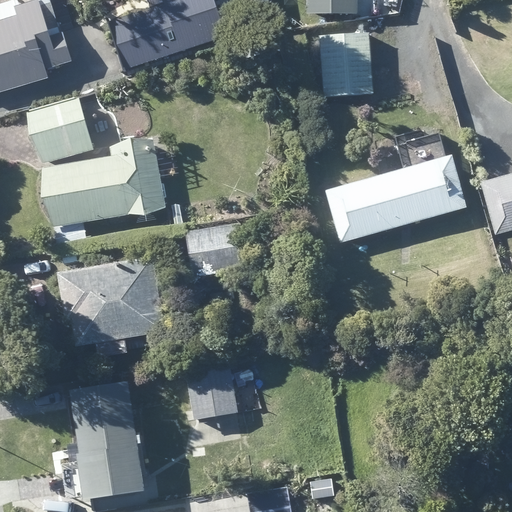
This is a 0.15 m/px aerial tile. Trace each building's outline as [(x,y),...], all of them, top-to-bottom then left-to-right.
[(0,93),(53,78),(51,69),(76,62),(67,32),(64,32),(54,0),(16,0),(0,5),(0,93)] [(123,71),(230,38),(217,0),(165,0),(167,4),(108,22),(123,71)] [(301,0),(301,14),(352,14),(352,0),(301,0)] [(374,73),(373,46),(373,34),(323,35),(325,96),(375,95),(374,73)] [(30,112),(31,116),(44,164),(97,150),(83,98),(30,112)] [(115,156),(47,168),(61,243),(88,238),(86,223),(168,208),(155,135),(120,142),(113,143),(115,156)] [(412,224),(470,208),(455,155),(448,157),(389,173),(328,190),(343,243),(403,226),(412,224)] [(500,235),(511,231),(511,175),(485,183),(500,235)] [(195,278),(250,269),(243,224),(188,233),(195,278)] [(157,257),(60,272),(68,321),(74,320),(79,346),(99,344),(101,356),(131,352),(130,349),(157,344),(156,339),(169,337),(165,305),(171,304),(166,271),(159,272),(157,257)] [(273,354),(279,377),(296,372),(290,349),(273,354)] [(196,420),(236,412),(242,411),(233,363),(187,372),(196,420)] [(511,363),(501,371),(511,389),(511,363)] [(148,481),(147,476),(134,383),(74,391),(75,396),(76,405),(84,461),(78,462),(79,471),(83,497),(89,497),(89,500),(93,499),(149,491),(148,481)] [(248,494),(250,511),(292,511),(288,487),(248,494)]
